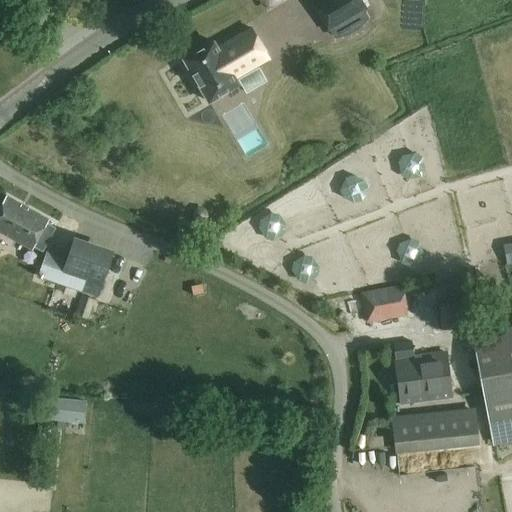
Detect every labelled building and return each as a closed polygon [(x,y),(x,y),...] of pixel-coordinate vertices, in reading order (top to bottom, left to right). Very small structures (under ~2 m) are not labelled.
[(323,0),(314,6),(328,30),(330,29),(335,37),(347,33),(359,27),(367,18),(362,10),(365,8),(359,0),(323,0)] [(269,58),(252,28),(223,45),(224,46),(218,50),(215,44),(214,42),(212,43),(213,43),(186,59),(184,60),(185,62),(185,61),(208,100),(209,102),(211,101),(210,100),(237,85),(239,84),(238,82),(237,83),(235,78),(269,58)] [(7,197),(0,209),(0,231),(33,250),(34,247),(43,252),(56,228),(47,223),(48,222),(49,220),(7,197)] [(99,298),(114,255),(74,241),(67,260),(47,253),(39,277),(99,298)] [(137,283),(114,277),(107,299),(130,306),(137,283)] [(361,294),(367,322),(406,314),(401,287),(361,294)] [(76,315),(89,319),(95,300),(83,296),(76,315)] [(470,327),(469,302),(440,303),(442,328),(470,327)] [(511,327),(473,335),(493,442),(511,438),(511,327)] [(452,397),(447,354),(408,358),(406,343),(394,344),(395,354),(396,354),(401,403),(452,397)] [(47,398),(45,418),(82,421),(84,402),(47,398)] [(476,423),(395,432),(397,452),(478,444),(476,423)] [(383,435),(368,434),(368,447),(382,448),(383,435)]
